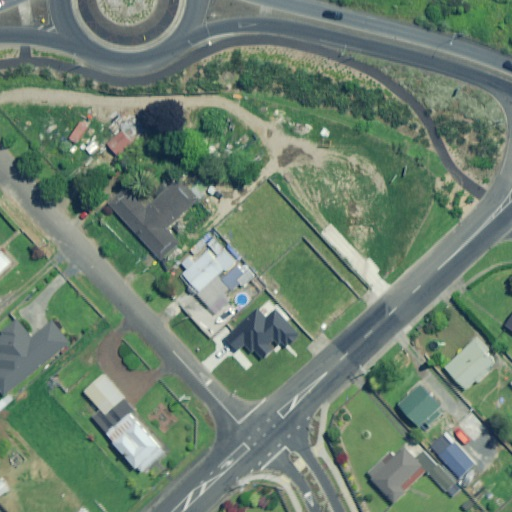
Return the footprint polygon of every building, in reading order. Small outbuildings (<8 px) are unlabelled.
[(202,200),(183,178),(146,210),(132,194),(115,209),(160,261),(180,244),(167,229),(202,200)] [(250,277),(227,250),(217,259),(210,251),(197,263),(190,256),(177,268),(197,290),(196,292),(209,307),(231,288),(234,292),(250,277)] [(0,251),(0,272),(10,263),(0,251)] [(70,342),(53,322),(32,338),(18,321),(0,334),(0,353),(0,388),(5,395),(70,342)] [(446,367),(467,389),(476,381),(479,385),(493,372),(490,369),(499,360),(478,338),(446,367)] [(135,410),(105,375),(86,391),(101,410),(93,417),(141,473),(165,452),(131,413),(135,410)] [(441,406),(422,386),(400,406),(420,427),(426,422),(430,426),(436,421),(431,416),(441,406)] [(486,428),(471,413),(459,425),(473,440),(486,428)] [(453,442),(446,434),(436,444),(442,451),(453,442)] [(416,460),(406,448),(387,466),(382,460),(368,474),(395,503),(437,463),(426,451),(416,460)] [(448,491),(456,483),(440,466),(432,474),(448,491)] [(40,472),(14,495),(29,511),(58,511),(67,504),(40,472)] [(0,497),(10,491),(3,481),(0,482),(0,497)] [(468,511),(476,505),(470,498),(460,508),(463,511),(468,511)]
